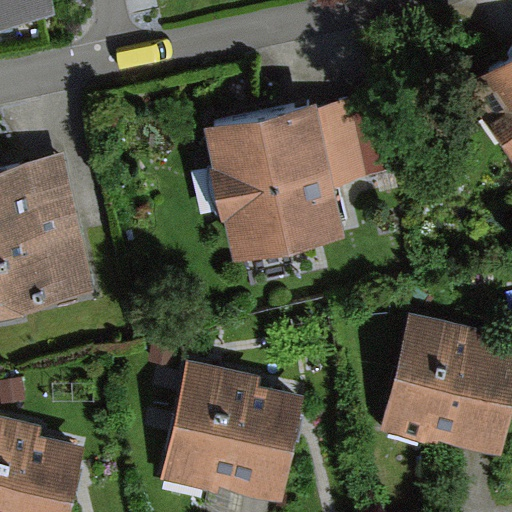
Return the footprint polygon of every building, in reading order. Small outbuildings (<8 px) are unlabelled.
[(70,0),(0,0),(0,17),(72,5),(70,0)] [(511,43),(465,78),(511,143),(511,43)] [(386,89),(217,116),(238,244),(354,226),(346,178),(399,170),(386,89)] [(65,153),(0,165),(0,310),(93,292),(65,153)] [(511,333),(423,310),(397,409),(511,439),(511,333)] [(323,386),(204,358),(179,462),(298,490),(323,386)] [(41,427),(0,417),(0,511),(70,511),(85,448),(38,437),(41,427)]
